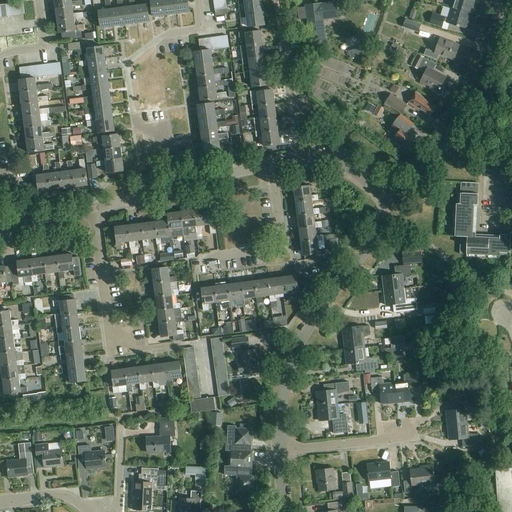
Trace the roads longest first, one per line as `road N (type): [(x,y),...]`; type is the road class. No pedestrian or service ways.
road 1 (residential): [(281,450),(283,390),(297,346),(377,232),(386,201)]
road 2 (residential): [(201,259),(280,249),(270,163)]
road 3 (residential): [(131,336),(108,339),(94,212)]
road 4 (residential): [(445,134),(501,0)]
road 5 (residential): [(281,450),(414,436)]
